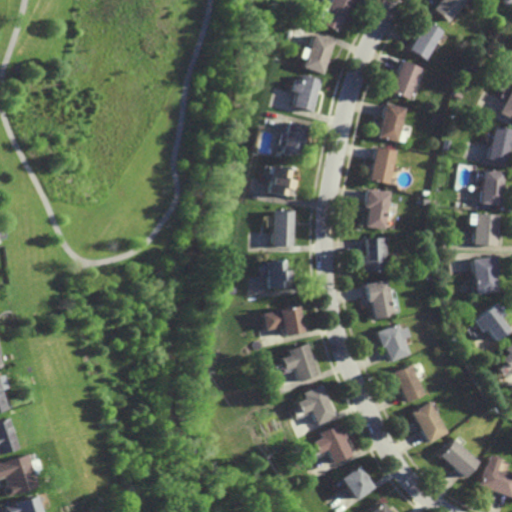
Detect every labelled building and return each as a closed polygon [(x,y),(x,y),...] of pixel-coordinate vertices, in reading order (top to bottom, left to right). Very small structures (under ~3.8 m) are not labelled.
[(349,0),(326,0),(315,22),(335,32),(351,1),(349,0)] [(436,0),(429,8),(446,22),(463,0),(436,0)] [(405,47),(423,59),(441,31),(423,19),(405,47)] [(308,34),(297,66),(320,74),(331,42),(308,34)] [(399,59),(386,90),(407,99),(420,68),(399,59)] [(297,74),(295,82),(287,79),(284,91),(293,93),(289,105),(308,110),(317,80),(297,74)] [(511,84),(510,83),(494,113),(511,123),(511,84)] [(383,102),(375,136),(395,141),(403,107),(383,102)] [(283,120),(276,153),(296,157),(304,125),(283,120)] [(511,130),(491,126),(484,159),(506,163),(511,130)] [(372,146),(366,181),(386,184),(392,149),(372,146)] [(269,166),(264,192),(291,198),(294,180),(286,178),(288,169),(269,166)] [(476,202),(497,205),(501,171),(481,169),(476,202)] [(365,188),(362,208),(366,208),(363,226),(382,228),(388,191),(365,188)] [(267,209),(267,245),(288,246),(288,209),(267,209)] [(472,213),(470,244),(494,246),(496,215),(472,213)] [(361,237),(362,254),(358,255),(359,272),(388,270),(385,235),(361,237)] [(466,259),(472,294),(495,291),(493,274),(497,273),(494,254),(466,259)] [(262,261),(264,287),(291,285),(289,268),(282,269),(282,259),(262,261)] [(360,283),(365,302),(368,301),(373,319),(394,314),(385,277),(360,283)] [(468,319),(477,333),(483,329),(490,340),(503,331),(494,317),(500,313),(493,302),(468,319)] [(257,313),(261,330),(276,326),(279,337),(300,332),(294,304),(257,313)] [(372,332),(378,348),(381,346),(388,362),(407,354),(401,338),(408,336),(403,324),(398,327),(396,322),(372,332)] [(511,338),(501,348),(505,352),(497,359),(505,368),(511,361),(511,338)] [(281,349),(283,355),(276,357),(280,370),(290,367),(295,382),(315,375),(304,341),(281,349)] [(389,372),(402,401),(420,393),(407,364),(389,372)] [(298,392),(301,398),(293,402),(298,413),(307,409),(313,423),(331,415),(317,383),(298,392)] [(406,412),(425,442),(444,431),(426,400),(406,412)] [(0,418),(0,453),(14,449),(3,417),(0,418)] [(316,433),(318,438),(308,442),(313,454),(323,450),(329,464),(349,456),(337,424),(316,433)] [(450,439),(436,456),(462,478),(477,461),(450,439)] [(0,461),(0,476),(2,476),(4,485),(1,487),(4,497),(37,487),(26,453),(0,461)] [(485,454),(474,485),(508,496),(511,484),(511,477),(503,474),(507,461),(485,454)] [(336,477),(350,499),(369,487),(355,465),(336,477)] [(36,511),(31,496),(2,506),(3,511),(36,511)] [(389,511),(377,500),(365,511),(389,511)]
